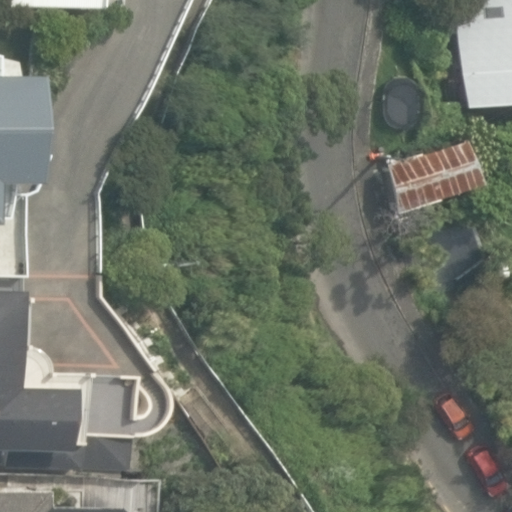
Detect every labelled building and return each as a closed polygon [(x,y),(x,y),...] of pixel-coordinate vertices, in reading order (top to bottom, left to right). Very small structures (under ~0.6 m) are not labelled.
[(511,0),(446,0),(455,106),(511,101),(511,0)] [(0,182),(23,182),(23,78),(0,78),(0,182)] [(421,177),(437,222),(509,198),(493,153),(421,177)] [(0,449),(14,450),(14,468),(121,470),(122,441),(59,439),(60,386),(5,385),(7,291),(0,290),(0,449)] [(0,489),(0,511),(115,511),(107,504),(43,505),(43,489),(0,489)]
